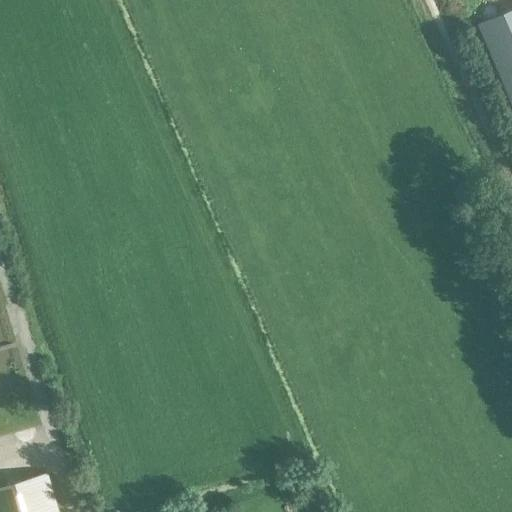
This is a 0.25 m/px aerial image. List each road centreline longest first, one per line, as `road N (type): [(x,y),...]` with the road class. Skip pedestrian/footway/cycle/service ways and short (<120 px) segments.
road 1 (track): [(0,102),(133,511)]
road 2 (track): [(73,511),(0,272)]
road 3 (track): [(435,0),(511,160)]
